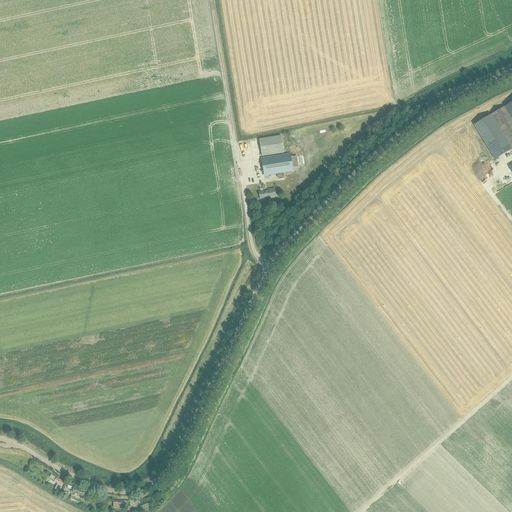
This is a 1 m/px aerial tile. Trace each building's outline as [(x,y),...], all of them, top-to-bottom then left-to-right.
[(511,120),(504,107),(491,114),(474,125),(495,159),(511,149),(511,120)] [(284,152),(281,135),(259,139),(262,156),(284,152)] [(292,157),(291,153),(261,158),(264,176),(294,171),(293,167),(298,166),(296,156),(292,157)] [(260,199),(276,196),(275,188),(268,189),(269,191),(259,192),(260,199)] [(59,491),(64,481),(56,477),(54,481),(58,484),(55,489),(59,491)] [(72,490),(71,492),(83,497),(85,492),(69,485),(68,488),(72,490)] [(114,500),(113,508),(117,508),(122,508),(122,506),(122,505),(128,506),(129,501),(122,501),(122,500),(114,500)]
